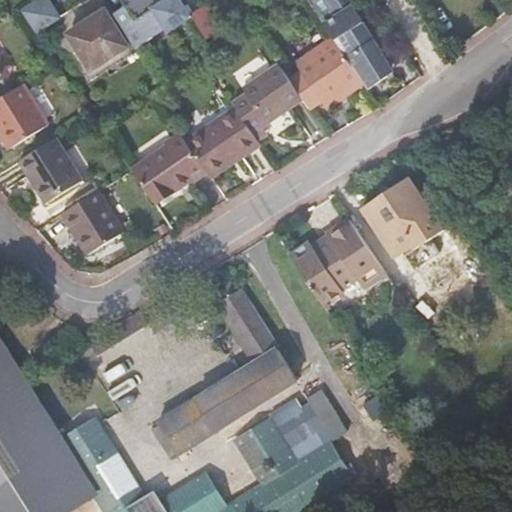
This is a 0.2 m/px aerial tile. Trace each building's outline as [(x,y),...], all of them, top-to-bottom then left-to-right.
[(38,0),(22,10),(37,31),(61,17),(50,0),(38,0)] [(169,32),(190,18),(188,15),(178,0),(124,0),(122,2),(125,7),(113,14),(136,50),(167,29),(169,32)] [(370,29),(349,0),(325,0),(327,2),(315,10),(332,36),(365,84),(368,89),(388,76),(384,70),(393,64),(383,48),(379,51),(376,44),(376,42),(377,41),(377,39),(376,37),(374,35),(373,35),(370,35),(370,29)] [(202,5),(188,15),(190,18),(204,40),(219,30),(202,5)] [(104,12),(68,35),(90,70),(126,47),(104,12)] [(365,84),(332,36),(294,62),(299,70),(288,77),(304,100),(309,109),(320,101),(327,110),(365,84)] [(0,72),(4,79),(13,74),(3,58),(0,60),(0,72)] [(248,93),(233,103),(236,107),(254,133),(304,100),(288,77),(278,62),(243,86),(248,93)] [(384,70),(388,76),(397,70),(393,64),(384,70)] [(24,85),(0,100),(0,127),(12,146),(48,123),(24,85)] [(186,141),(204,168),(208,173),(238,153),(241,158),(261,144),(254,133),(236,107),(186,141)] [(181,134),(132,170),(155,204),(204,168),(186,141),(181,134)] [(57,137),(21,162),(26,169),(63,147),(57,137)] [(63,147),(26,169),(46,201),(83,177),(63,147)] [(443,230),(408,177),(392,187),(376,198),(361,208),(388,250),(401,252),(403,251),(411,246),(414,250),(430,239),(443,230)] [(99,191),(63,213),(88,254),(124,230),(99,191)] [(349,219),(310,245),(313,250),(352,224),(349,219)] [(310,245),(291,258),(323,305),(342,292),(339,288),(356,276),(362,284),(383,270),(352,224),(313,250),(310,245)] [(250,356),(240,363),(262,397),(295,373),(229,280),(208,295),(250,356)] [(133,309),(115,321),(122,332),(140,321),(133,309)] [(122,332),(115,321),(84,341),(91,352),(122,332)] [(194,396),(217,428),(262,397),(240,363),(194,396)] [(174,411),(196,444),(217,428),(194,396),(174,411)] [(175,459),(196,444),(174,411),(152,427),(175,459)] [(275,511),(289,511),(323,488),(301,454),(272,411),(249,427),(264,449),(254,456),(268,477),(258,485),(275,511)] [(63,445),(102,499),(136,476),(97,421),(63,445)] [(264,449),(249,427),(239,435),(254,456),(264,449)] [(301,454),(323,488),(358,464),(334,431),(301,454)] [(240,511),(234,502),(212,468),(190,484),(194,489),(183,497),(179,491),(168,499),(165,501),(160,494),(153,500),(149,495),(126,511),(240,511)] [(111,511),(126,511),(149,495),(136,476),(102,499),(111,511)] [(245,494),(257,511),(275,511),(258,485),(245,494)] [(234,502),(240,511),(257,511),(245,494),(234,502)]
